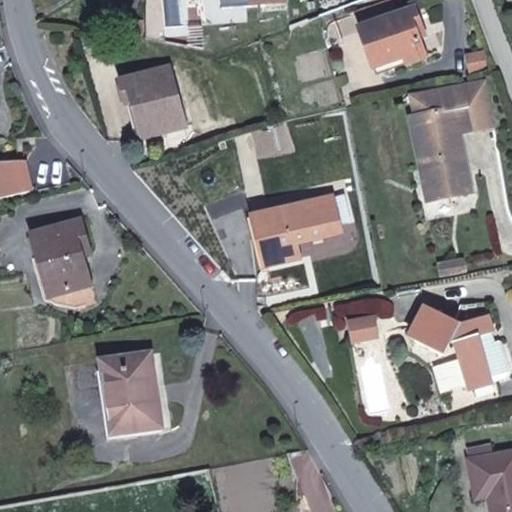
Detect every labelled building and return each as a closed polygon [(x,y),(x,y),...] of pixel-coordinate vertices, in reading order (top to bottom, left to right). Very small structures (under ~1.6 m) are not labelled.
[(422,27),(415,8),(359,28),(366,46),(372,44),(380,66),(389,63),(406,57),(408,64),(427,58),(419,38),(416,29),(422,27)] [(143,34),(143,22),(127,22),(127,34),(143,34)] [(425,36),(422,27),(416,29),(419,38),(425,36)] [(259,58),(256,47),(238,54),(241,64),(259,58)] [(487,68),(483,52),(469,55),(472,71),(487,68)] [(408,64),(406,57),(389,63),(392,70),(408,64)] [(185,126),(169,68),(122,81),(128,104),(135,102),(144,138),(185,126)] [(494,126),(484,81),(411,96),(415,116),(470,105),(475,130),(494,126)] [(475,130),(470,105),(415,116),(411,117),(420,163),(425,162),(432,200),(472,193),(460,133),(475,130)] [(0,199),(31,192),(25,164),(0,164),(0,199)] [(341,225),(333,197),(253,217),(266,267),(300,258),(296,244),(295,237),(341,225)] [(91,253),(82,221),(32,235),(50,297),(72,291),(71,286),(90,280),(83,255),(91,253)] [(343,233),(341,225),(295,237),(296,244),(343,233)] [(466,271),(465,260),(440,265),(442,276),(466,271)] [(91,285),(90,280),(71,286),(72,291),(91,285)] [(96,303),(91,285),(72,291),(50,297),(51,302),(57,305),(77,308),(96,303)] [(495,333),(489,316),(462,324),(426,306),(418,321),(420,321),(411,339),(445,356),(452,344),(455,346),(468,390),(494,383),(506,379),(511,372),(502,341),(496,343),(493,333),(495,333)] [(378,337),(375,319),(350,324),(354,342),(378,337)] [(152,402),(149,382),(150,382),(151,381),(152,381),(152,380),(153,380),(153,379),(154,379),(154,377),(154,376),(154,375),(151,355),(102,362),(110,410),(118,409),(122,434),(162,427),(159,406),(158,405),(157,403),(156,402),(154,402),(154,401),(153,401),(152,402)] [(122,434),(118,409),(110,410),(113,435),(122,434)] [(511,511),(511,452),(470,461),(477,498),(489,495),(492,511),(511,511)]
